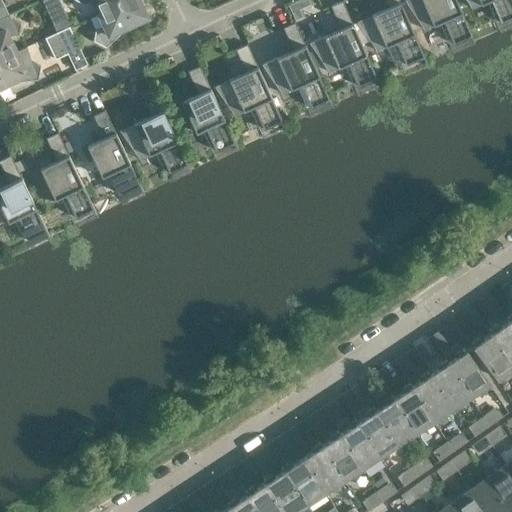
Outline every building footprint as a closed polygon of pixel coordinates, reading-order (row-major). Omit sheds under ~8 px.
[(0,0),(0,18),(8,15),(0,0)] [(75,0),(83,4),(87,0),(91,0),(98,13),(125,0),(75,0)] [(143,9),(138,0),(125,0),(98,13),(105,29),(95,30),(93,41),(105,48),(124,30),(123,29),(141,20),(137,12),(143,9)] [(371,15),(357,21),(377,50),(386,46),(394,64),(403,60),(405,65),(423,57),(425,62),(426,62),(398,0),(384,0),(389,11),(384,13),(382,10),(371,15)] [(404,0),(424,29),(443,21),(453,44),(470,36),(472,41),(474,41),(455,0),(404,0)] [(511,0),(466,0),(472,8),(490,0),(500,23),(511,18),(511,0)] [(335,32),(323,37),(309,42),(330,71),(347,63),(358,86),(375,79),(377,83),(379,83),(342,1),(330,6),(342,32),(336,35),(335,32)] [(51,18),(57,30),(71,23),(65,11),(51,18)] [(11,20),(8,15),(0,18),(0,59),(15,52),(8,36),(18,35),(20,25),(11,20)] [(287,53),(276,58),(262,64),(282,93),(300,85),(310,108),(328,100),(330,105),(331,104),(294,23),(282,28),(294,54),(289,56),(287,53)] [(68,27),(56,32),(67,54),(79,48),(68,27)] [(67,54),(56,32),(44,38),(55,60),(67,54)] [(240,75),(228,80),(214,86),(234,115),(253,107),(263,130),(281,122),(283,126),(284,126),(247,44),(235,50),(247,76),(241,78),(240,75)] [(30,45),(15,52),(0,59),(0,86),(11,81),(12,83),(37,80),(40,66),(30,61),(30,45)] [(235,148),(237,147),(199,66),(187,72),(199,97),(194,100),(192,97),(181,102),(195,133),(205,128),(216,151),(233,143),(235,148)] [(145,119),(134,124),(120,130),(141,159),(158,151),(169,173),(186,165),(188,170),(190,169),(152,88),(140,94),(152,119),(146,122),(145,119)] [(141,192),(143,191),(104,110),(93,116),(105,142),(99,144),(98,141),(86,146),(101,177),(111,173),(122,196),(139,187),(141,192)] [(94,214),(96,214),(57,133),(45,139),(58,164),(52,167),(51,163),(39,169),(54,200),(64,195),(75,218),(92,210),(94,214)] [(69,141),(64,143),(68,153),(73,150),(69,141)] [(48,237),(49,236),(10,155),(0,160),(0,164),(10,187),(5,189),(4,186),(0,187),(0,207),(7,222),(17,218),(28,240),(45,232),(48,237)] [(511,323),(507,317),(506,317),(508,320),(500,327),(498,324),(490,329),(489,329),(511,361),(511,323)] [(511,367),(511,361),(489,329),(489,330),(491,333),(482,339),(480,336),(473,342),(472,341),(471,342),(473,345),(472,346),(473,347),(474,346),(497,379),(511,367)] [(445,359),(444,360),(469,397),(488,385),(466,352),(467,351),(467,350),(465,351),(463,347),(462,348),(462,349),(455,354),(456,356),(447,362),(445,359)] [(469,397),(444,360),(444,361),(437,366),(438,368),(429,374),(427,371),(426,372),(451,409),(469,397)] [(451,409),(426,372),(419,377),(420,380),(411,386),(409,383),(408,383),(433,421),(451,409)] [(433,421),(408,383),(408,384),(400,389),(402,392),(393,398),(391,395),(390,395),(415,433),(433,421)] [(415,433),(390,395),(390,396),(382,401),(384,404),(375,410),(373,406),(372,407),(397,445),(415,433)] [(397,445),(372,407),(372,408),(364,413),(366,416),(357,422),(355,418),(354,419),(379,456),(397,445)] [(493,408),(481,417),(488,426),(502,416),(502,415),(499,417),(493,408)] [(488,426),(481,417),(470,425),(476,434),(474,436),(488,426)] [(379,456),(354,419),(354,420),(346,425),(348,428),(339,434),(337,430),(336,431),(360,468),(379,456)] [(499,426),(485,436),(491,445),(503,437),(497,428),(499,426)] [(360,468),(336,431),(335,431),(336,432),(328,437),(330,439),(321,445),(319,442),(318,443),(342,480),(360,468)] [(458,433),(446,442),(453,451),(467,441),(467,440),(464,442),(458,433)] [(491,445),(485,436),(471,446),(473,445),(480,454),(491,445)] [(453,451),(446,442),(435,450),(441,459),(438,461),(439,461),(453,451)] [(342,480),(318,443),(317,443),(318,444),(310,449),(312,451),(303,457),(301,454),(300,455),(324,492),(342,480)] [(464,451),(450,461),(456,470),(468,462),(461,453),(464,451)] [(324,492),(300,455),(298,455),(301,459),(291,465),(290,462),(282,467),(282,466),(281,467),(306,504),(324,492)] [(423,458),(411,467),(418,476),(432,466),(431,465),(429,467),(423,458)] [(456,470),(450,461),(435,471),(436,471),(438,470),(444,479),(456,470)] [(511,511),(511,474),(505,465),(488,477),(511,511)] [(293,511),(306,504),(281,467),(280,467),(282,471),(273,477),(272,474),(264,479),(264,478),(263,479),(285,511),(293,511)] [(418,476),(411,467),(399,475),(406,484),(403,486),(404,486),(418,476)] [(429,476),(428,476),(414,486),(421,495),(433,487),(426,478),(429,476)] [(511,511),(488,477),(470,490),(485,511),(509,511),(510,511),(511,511)] [(285,511),(263,479),(262,479),(264,482),(255,488),(254,486),(246,491),(245,490),(259,511),(285,511)] [(387,483),(376,492),(382,501),(397,491),(396,491),(394,492),(387,483)] [(421,495),(414,486),(400,496),(403,494),(409,503),(421,495)] [(259,511),(245,490),(244,491),(246,494),(237,500),(235,498),(228,503),(227,502),(233,511),(259,511)] [(485,511),(470,490),(452,502),(459,511),(485,511)] [(382,501),(376,492),(364,500),(370,509),(368,511),(382,501)] [(233,511),(227,502),(226,503),(228,506),(219,511),(217,509),(213,511),(233,511)] [(459,511),(452,502),(438,511),(459,511)]
